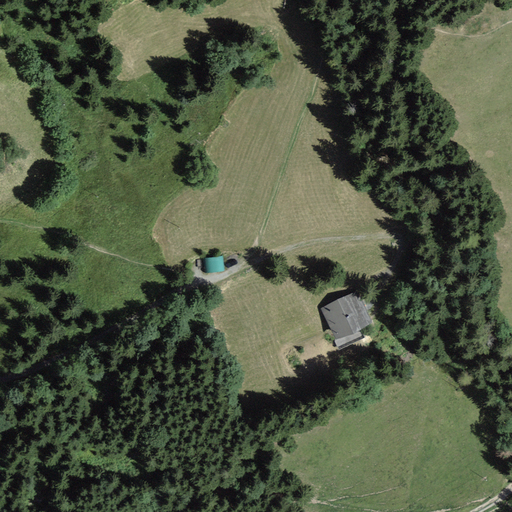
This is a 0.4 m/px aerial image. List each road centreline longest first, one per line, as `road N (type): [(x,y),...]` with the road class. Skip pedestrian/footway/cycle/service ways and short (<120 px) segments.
road 1 (track): [(0,222),(42,227),(184,272),(189,283),(221,277),(263,247),(323,50),(352,21)]
road 2 (track): [(374,310),(400,251),(393,235),(307,243),(240,265)]
road 3 (unclassified): [(0,375),(189,283)]
